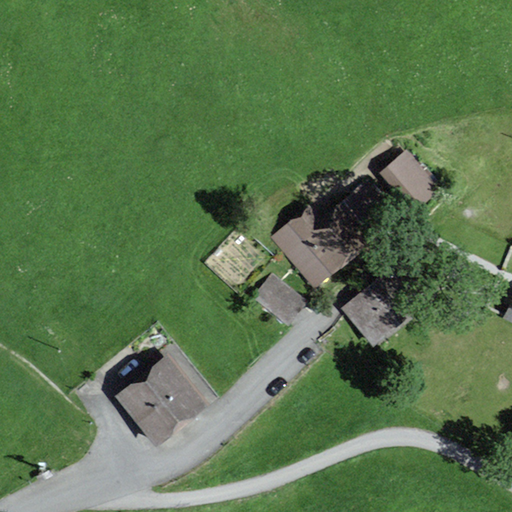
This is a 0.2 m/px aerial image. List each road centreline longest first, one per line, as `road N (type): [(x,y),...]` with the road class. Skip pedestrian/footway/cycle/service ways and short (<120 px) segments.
road 1 (unclassified): [(511,482),(445,446),(390,437),(210,494),(138,497),(108,488)]
road 2 (unclassified): [(108,488),(201,434),(355,284)]
